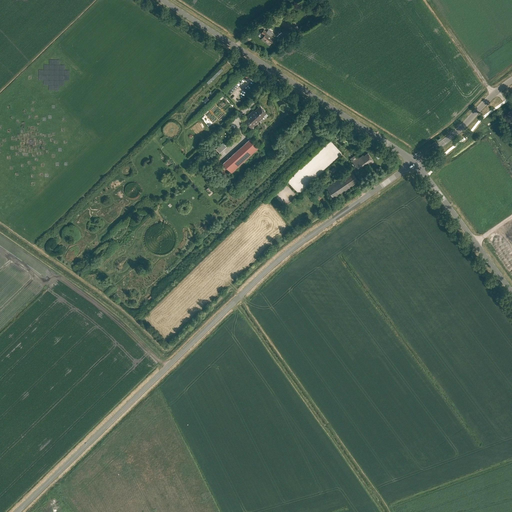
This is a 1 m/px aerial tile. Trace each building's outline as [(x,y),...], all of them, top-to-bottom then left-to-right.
[(278,32),(280,38),(296,31),(294,25),(278,32)] [(271,36),(273,33),(268,30),(267,32),(264,30),(261,34),(264,36),(262,39),(270,44),(274,39),(271,36)] [(39,70),(38,80),(44,80),(43,85),(49,85),(49,91),(59,91),(59,86),(64,86),(64,80),(69,81),(69,70),(64,70),(64,65),(59,65),(59,60),(49,60),(49,65),(44,65),(44,70),(39,70)] [(251,112),(243,119),(251,128),(264,117),(263,116),(266,113),(260,106),(252,113),(251,112)] [(327,137),(284,180),(298,194),(341,151),(327,137)] [(223,163),(231,172),(258,148),(250,139),(223,163)] [(223,142),(216,148),(220,152),(227,146),(223,142)] [(353,162),(361,173),(364,172),(363,170),(374,162),(368,153),(363,156),(363,155),(359,159),(358,158),(353,162)] [(350,169),(325,186),(334,199),(359,181),(350,169)] [(279,193),(280,191),(277,189),(273,194),(284,203),(288,199),(283,195),(282,196),(279,193)]
